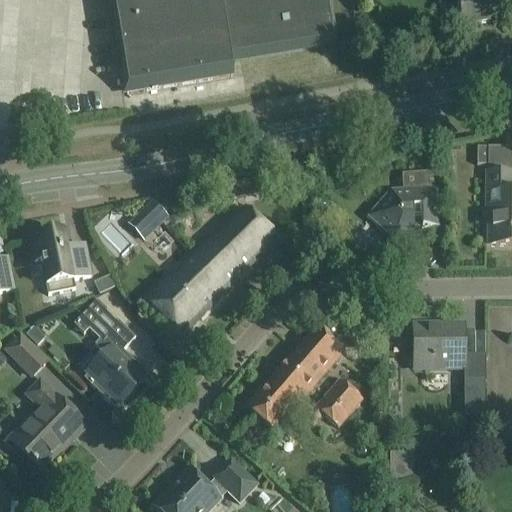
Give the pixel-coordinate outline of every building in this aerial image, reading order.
[(108,0),(122,79),(125,96),(143,94),(233,79),(230,61),(336,43),(328,0),(108,0)] [(455,0),(458,9),(461,29),(495,23),(490,0),(455,0)] [(489,150),(477,150),(477,167),(488,167),(488,174),(487,174),(486,194),(486,207),(495,207),(495,228),(495,248),(511,248),(511,194),(511,174),(510,150),(489,150)] [(420,175),(421,191),(390,193),(366,220),(393,243),(414,242),(414,232),(443,231),(439,174),(420,175)] [(241,184),(219,188),(221,203),(244,199),(241,184)] [(144,302),(183,340),(277,242),(244,210),(144,302)] [(48,298),(75,292),(73,283),(92,279),(86,249),(71,252),(71,253),(66,254),(62,237),(31,244),(35,264),(41,262),(48,298)] [(0,295),(15,293),(9,262),(0,264),(0,295)] [(110,278),(94,285),(99,296),(112,290),(115,289),(110,278)] [(118,323),(117,325),(96,305),(74,328),(84,338),(89,332),(99,342),(94,347),(106,359),(84,381),(114,411),(122,403),(133,396),(139,385),(145,380),(144,379),(142,380),(140,378),(140,374),(141,373),(142,373),(143,372),(123,353),(135,341),(118,323)] [(462,329),(411,330),(411,374),(465,373),(465,420),(486,419),(486,360),(462,361),(462,329)] [(247,410),(262,423),(272,433),(292,410),(314,429),(324,418),(339,431),(362,403),(340,384),(313,414),(301,403),(343,354),(316,330),(247,410)] [(17,339),(4,351),(34,381),(47,367),(17,339)] [(74,442),(86,429),(42,387),(28,401),(42,415),(12,446),(8,441),(4,445),(21,462),(25,458),(35,468),(67,436),(74,442)] [(389,456),(389,483),(402,484),(413,479),(413,445),(401,445),(401,456),(389,456)] [(220,502),(227,495),(240,507),(258,489),(231,463),(213,481),(218,485),(210,493),(188,471),(152,508),(156,511),(212,511),(222,503),(220,502)] [(271,500),(264,494),(258,500),(265,506),(271,500)]
